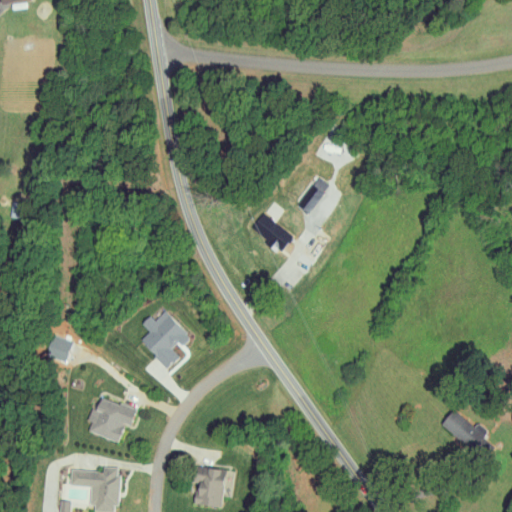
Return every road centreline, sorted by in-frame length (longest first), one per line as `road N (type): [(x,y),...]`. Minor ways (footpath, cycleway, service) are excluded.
road 1 (residential): [(386,511),(261,344),(203,245),(171,146),(148,0)]
road 2 (residential): [(511,62),(398,71),(156,51)]
road 3 (residential): [(261,344),(193,397),(170,434),(153,511)]
